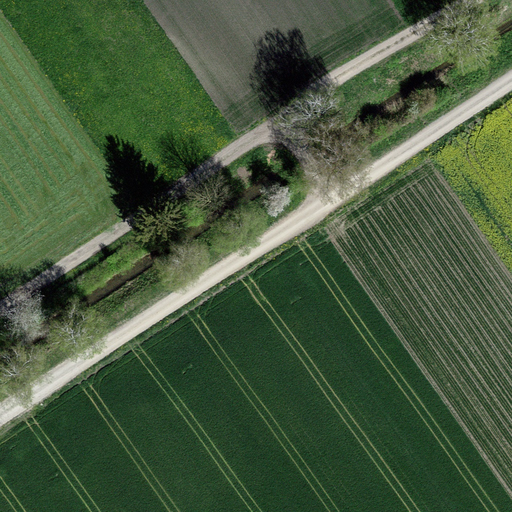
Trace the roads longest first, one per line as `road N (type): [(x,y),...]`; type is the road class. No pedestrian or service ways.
road 1 (track): [(0,397),(511,59)]
road 2 (track): [(452,0),(0,299)]
